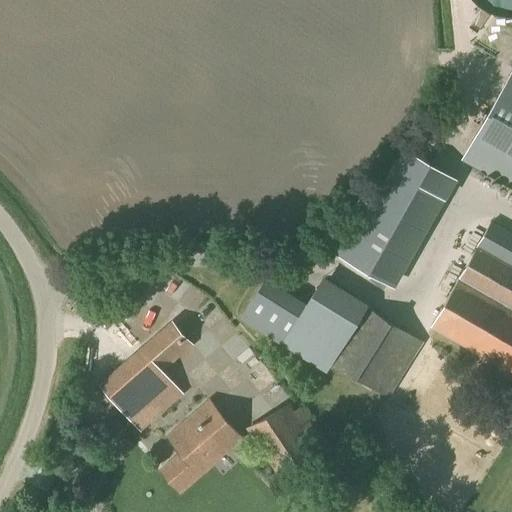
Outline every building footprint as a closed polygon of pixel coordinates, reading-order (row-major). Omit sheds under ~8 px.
[(511,68),(461,159),(511,188),(511,68)] [(394,288),(456,179),(404,149),(371,206),(356,197),(327,250),(394,288)] [(511,233),(490,222),(429,328),(480,357),(478,360),(494,369),(511,379),(511,233)] [(455,225),(441,226),(443,245),(456,244),(455,225)] [(264,278),(239,319),(282,346),(282,345),(324,371),(329,362),(388,398),(423,342),(321,279),(305,304),(264,278)] [(137,303),(130,319),(147,327),(154,311),(137,303)] [(140,432),(183,394),(163,371),(193,346),(171,319),(97,383),(140,432)] [(179,495),(201,476),(199,474),(241,439),(208,401),(167,436),(179,450),(157,470),(179,495)] [(294,411),(289,403),(245,428),(279,481),(323,453),(307,430),(312,426),(299,407),(294,411)]
